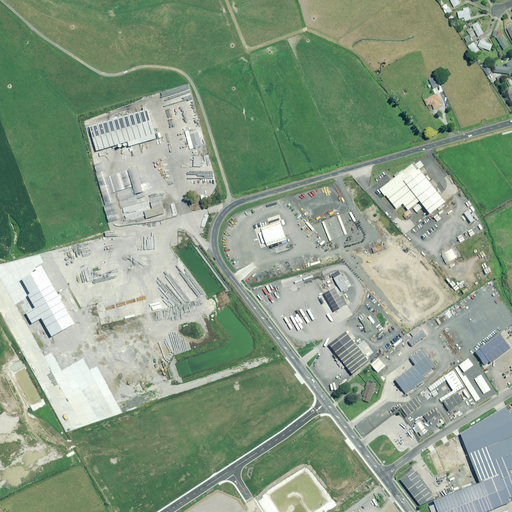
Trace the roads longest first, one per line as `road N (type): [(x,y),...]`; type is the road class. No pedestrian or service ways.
road 1 (tertiary): [(327,403),(220,263),(214,239),(221,215),(242,201),(511,122)]
road 2 (residential): [(382,475),(511,392)]
